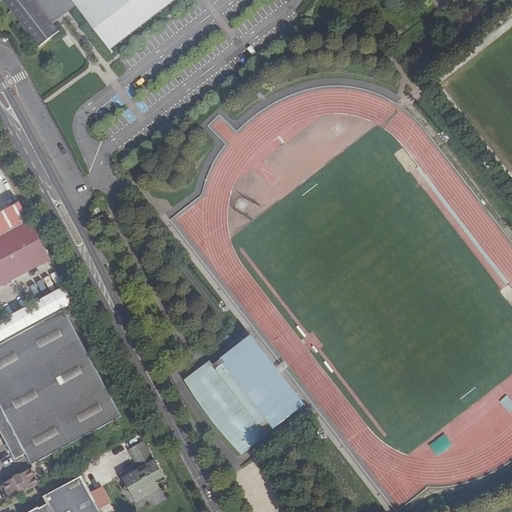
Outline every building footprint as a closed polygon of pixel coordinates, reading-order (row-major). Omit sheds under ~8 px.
[(37,44),(3,0),(0,0),(0,4),(34,47),(37,44)] [(3,0),(37,44),(55,30),(47,20),(71,1),(105,47),(167,0),(3,0)] [(0,232),(28,217),(19,201),(0,211),(0,232)] [(0,285),(50,258),(28,217),(0,232),(0,285)] [(64,286),(0,319),(0,423),(17,455),(28,449),(34,460),(120,414),(62,308),(73,302),(64,286)] [(301,410),(247,339),(214,364),(268,435),(301,410)] [(431,445),(439,456),(454,445),(446,434),(431,445)] [(144,488),(146,492),(160,485),(158,481),(166,476),(156,457),(154,458),(144,438),(130,446),(139,465),(123,474),(126,480),(125,485),(130,487),(133,494),(144,488)] [(4,480),(13,496),(41,481),(32,464),(17,472),(17,476),(14,478),(11,476),(4,480)] [(104,511),(83,473),(43,494),(48,502),(40,507),(39,504),(24,511),(104,511)] [(144,488),(133,494),(136,498),(146,492),(144,488)]
